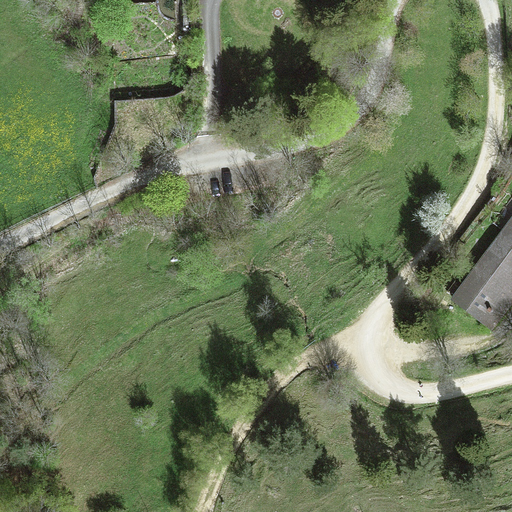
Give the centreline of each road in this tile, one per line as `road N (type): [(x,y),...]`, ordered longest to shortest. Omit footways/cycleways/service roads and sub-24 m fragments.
road 1 (track): [(205,511),(245,424),(283,375),(331,350),(373,344)]
road 2 (track): [(373,344),(382,374),(403,390),(440,391),(511,374)]
road 3 (track): [(213,0),(211,121),(198,163)]
